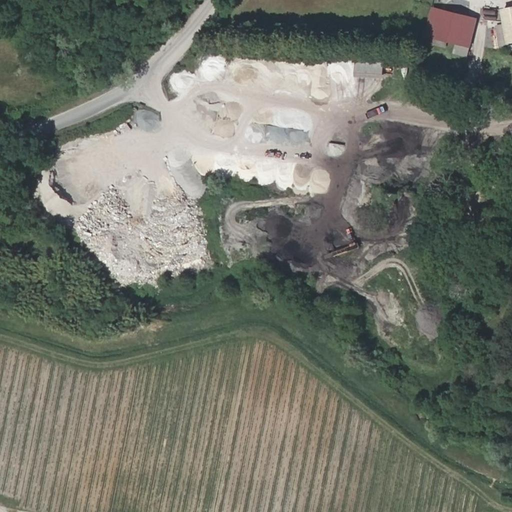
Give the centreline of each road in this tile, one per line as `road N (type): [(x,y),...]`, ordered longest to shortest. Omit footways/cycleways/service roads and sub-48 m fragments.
road 1 (track): [(12,511),(43,339),(94,356),(269,326),(481,488),(511,493)]
road 2 (tertiary): [(0,145),(139,88),(220,0)]
road 3 (track): [(246,330),(211,511)]
